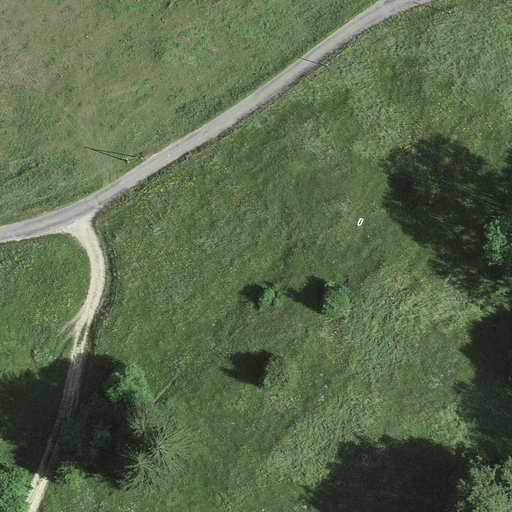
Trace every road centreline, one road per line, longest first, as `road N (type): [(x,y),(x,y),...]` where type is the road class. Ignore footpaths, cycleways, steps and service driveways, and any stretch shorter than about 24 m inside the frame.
road 1 (unclassified): [(0,234),(82,210),(406,0)]
road 2 (track): [(82,210),(100,267),(63,421),(29,511)]
